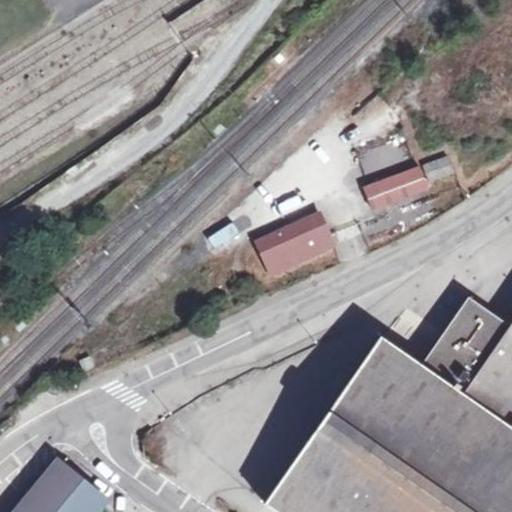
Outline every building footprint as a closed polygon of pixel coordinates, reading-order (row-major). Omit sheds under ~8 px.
[(428,176),(434,193),(459,182),(452,166),(428,176)] [(371,200),(378,217),(428,196),(422,180),(371,200)] [(339,259),(326,227),(262,255),(275,287),(339,259)] [(511,511),(511,327),(507,335),(466,309),(420,374),(381,348),(270,511),(511,511)] [(51,472),(21,509),(24,511),(98,511),(99,511),(51,472)]
